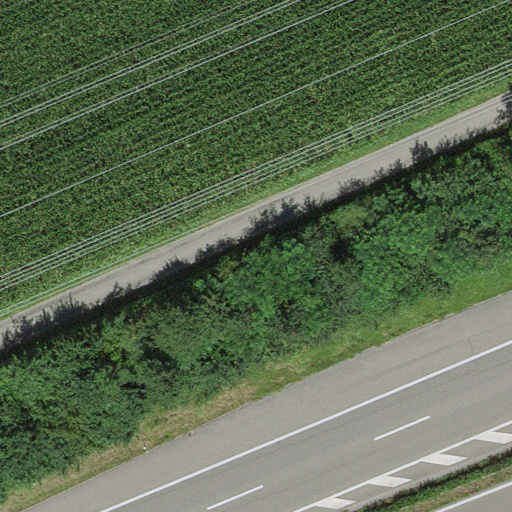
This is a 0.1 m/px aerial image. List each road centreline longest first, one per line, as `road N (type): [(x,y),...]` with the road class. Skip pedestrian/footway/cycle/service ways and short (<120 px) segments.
road 1 (track): [(0,338),(511,107)]
road 2 (motorway): [(511,388),(204,511)]
